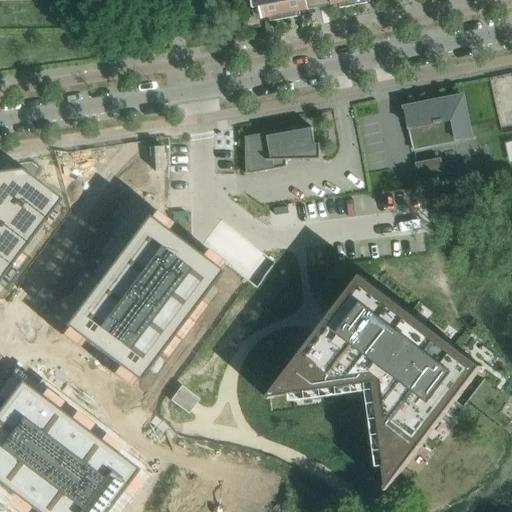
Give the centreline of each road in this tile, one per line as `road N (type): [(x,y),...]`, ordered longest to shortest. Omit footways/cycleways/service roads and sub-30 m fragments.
road 1 (residential): [(200,91),(511,31)]
road 2 (unknown): [(226,294),(105,449),(57,497)]
road 3 (residential): [(229,396),(244,343),(311,309),(300,235)]
road 4 (residential): [(0,120),(200,91)]
road 5 (residential): [(18,340),(148,424),(180,433)]
road 6 (residential): [(18,340),(85,234),(99,193)]
road 7 (residential): [(257,442),(309,465),(362,511)]
road 8 (residential): [(423,220),(300,235)]
